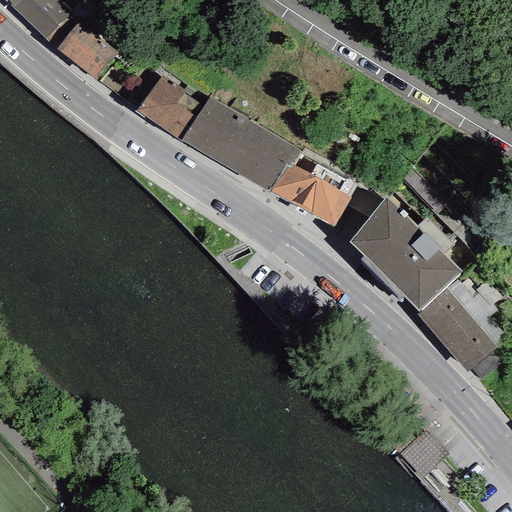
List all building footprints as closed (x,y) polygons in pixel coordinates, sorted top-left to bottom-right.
[(19,0),(12,7),(45,39),(71,12),(57,0),(19,0)] [(56,49),(95,80),(118,53),(79,21),(56,49)] [(162,76),(136,110),(181,141),(203,106),(181,93),(184,91),(162,76)] [(293,165),(301,152),(209,97),(203,106),(181,141),(270,191),(286,167),(291,170),(293,165)] [(286,167),(270,191),(333,226),(351,198),(350,197),(356,186),(316,165),(310,174),(293,165),(291,170),(286,167)] [(386,198),(349,242),(419,312),(445,289),(461,271),(386,198)] [(493,351),(497,347),(445,289),(419,312),(416,315),(467,372),(471,368),(493,351)] [(502,362),(493,351),(471,368),(480,380),(502,362)] [(413,455),(425,468),(448,447),(429,426),(419,435),(426,443),(413,455)]
